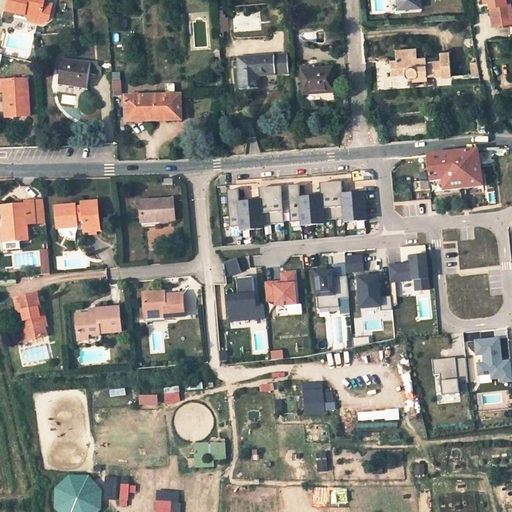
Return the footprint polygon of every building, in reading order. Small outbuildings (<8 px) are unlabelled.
[(28,11),(33,12),(33,15),(32,19),(44,22),(50,18),(54,3),(46,1),(46,0),(9,0),(8,6),(8,9),(27,13),(28,11)] [(420,0),(398,0),(399,9),(421,7),(420,0)] [(484,0),(486,11),(491,10),(494,26),(511,23),(511,15),(510,2),(506,2),(505,0),(484,0)] [(218,11),(220,37),(224,37),(224,31),(229,30),(228,18),(225,18),(225,14),(224,14),(224,10),(218,11)] [(416,59),(415,49),(396,50),(397,60),(416,59)] [(397,60),(390,61),(391,76),(406,74),(406,76),(407,77),(408,77),(409,78),(411,78),(412,78),(414,78),(415,77),(416,76),(416,75),(427,74),(427,76),(442,75),(443,77),(451,76),(449,53),(440,54),(441,61),(426,62),(417,63),(416,59),(397,60)] [(288,55),(238,59),(240,90),(259,89),(258,76),(289,73),(288,55)] [(92,63),(63,60),(60,84),(88,88),(92,63)] [(332,68),(302,70),(303,94),(334,93),(332,68)] [(32,116),(29,79),(2,81),(3,92),(5,92),(7,118),(32,116)] [(114,94),(123,94),(122,82),(114,82),(114,94)] [(225,97),(224,89),(186,91),(186,99),(225,97)] [(181,95),(127,97),(127,122),(183,119),(181,95)] [(428,156),(428,167),(430,182),(443,181),(444,192),(483,187),(478,150),(428,156)] [(288,186),(289,199),(290,212),(291,223),(302,222),(302,226),(323,224),(323,220),(344,219),(344,222),(366,220),(363,193),(343,195),(342,182),(320,184),(321,197),(300,198),(299,185),(288,186)] [(239,190),(228,191),(231,229),(241,228),(242,231),(264,229),(263,225),(284,224),(283,212),(282,200),(281,187),(259,189),(261,202),(240,204),(239,190)] [(46,223),(44,200),(25,202),(26,205),(3,207),(5,228),(9,228),(10,242),(5,242),(6,249),(21,248),(21,241),(29,240),(27,224),(46,223)] [(175,221),(174,200),(141,202),(142,221),(160,220),(160,222),(175,221)] [(101,231),(98,202),(82,204),(82,207),(77,207),(76,205),(56,208),(58,229),(74,228),(78,223),(77,219),(84,219),(85,232),(101,231)] [(74,228),(58,229),(61,233),(65,237),(71,239),(77,238),(77,234),(78,229),(78,223),(74,228)] [(40,249),(41,269),(50,268),(48,249),(40,249)] [(347,273),(364,271),(363,256),(346,258),(347,273)] [(389,267),(391,284),(415,282),(416,292),(430,291),(427,256),(411,258),(411,265),(389,267)] [(238,259),(224,263),(226,276),(241,272),(238,259)] [(349,299),(347,276),(334,278),(329,278),(328,272),(316,273),(319,309),(340,308),(339,300),(349,299)] [(297,306),(295,274),(281,275),(282,286),(275,287),(275,284),(266,284),(268,303),(276,302),(276,308),(297,306)] [(228,297),(231,321),(265,319),(264,306),(256,307),(254,277),(239,278),(240,296),(228,297)] [(381,313),(393,312),(392,297),(381,298),(379,277),(358,279),(361,310),(381,308),(381,313)] [(165,292),(144,294),(147,317),(168,315),(168,318),(185,317),(183,294),(165,296),(165,292)] [(38,294),(15,300),(19,313),(23,312),(24,320),(22,321),(25,330),(28,330),(31,340),(47,336),(45,327),(48,326),(45,317),(40,318),(39,311),(42,310),(38,294)] [(91,314),(77,315),(79,340),(89,340),(88,335),(122,332),(120,308),(96,310),(96,313),(91,314)] [(25,330),(22,331),(24,341),(31,340),(28,330),(25,330)] [(502,359),(499,339),(475,342),(477,356),(483,355),(484,364),(478,365),(479,376),(491,375),(492,380),(502,379),(502,383),(511,381),(511,375),(511,362),(499,363),(499,360),(502,359)] [(456,358),(433,361),(434,376),(441,375),(443,396),(460,394),(459,384),(469,383),(467,362),(457,363),(456,358)] [(323,391),(322,381),(303,382),(304,414),(335,412),(334,391),(323,391)] [(139,404),(157,404),(157,394),(139,395),(139,404)] [(227,459),(226,441),(194,442),(195,467),(215,466),(215,460),(227,459)] [(98,511),(99,475),(55,475),(55,511),(98,511)] [(129,505),(129,476),(104,476),(104,499),(119,499),(119,505),(129,505)] [(155,490),(155,511),(179,511),(180,490),(155,490)]
